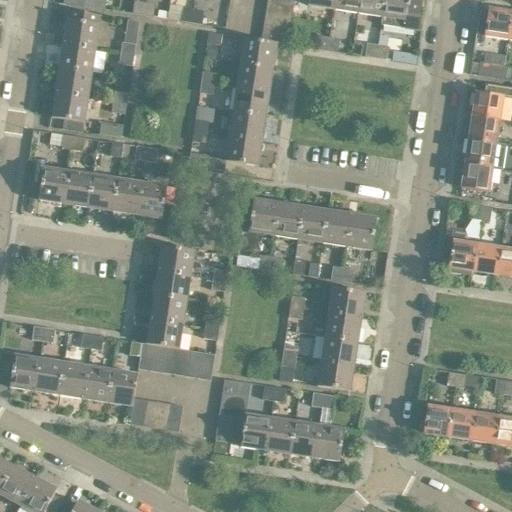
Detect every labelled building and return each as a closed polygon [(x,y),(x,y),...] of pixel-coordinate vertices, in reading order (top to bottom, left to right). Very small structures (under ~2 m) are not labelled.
[(105,9),(106,0),(95,0),(94,7),(105,9)] [(135,0),(133,14),(143,15),(145,2),(135,0)] [(267,0),(267,4),(293,8),(294,0),(267,0)] [(309,0),(309,6),(333,9),(334,0),(309,0)] [(356,13),(358,0),(334,0),(333,9),(356,13)] [(381,17),(384,0),(358,0),(356,13),(381,17)] [(410,0),(384,0),(381,17),(380,25),(418,30),(422,2),(410,0)] [(154,17),(156,3),(145,2),(143,15),(154,17)] [(293,8),(267,4),(265,17),(291,20),(293,8)] [(184,8),(181,22),(192,23),(194,10),(184,8)] [(508,40),(511,12),(511,11),(489,8),(488,13),(480,11),(475,44),(484,45),(485,37),(508,40)] [(203,25),(204,11),(194,10),(192,23),(203,25)] [(291,20),(265,17),(263,28),(289,33),(291,20)] [(100,24),(67,19),(63,44),(96,49),(100,24)] [(277,44),(287,45),(289,33),(263,28),(261,42),(277,44)] [(222,36),(209,33),(207,43),(209,44),(218,46),(220,46),(222,36)] [(317,36),(315,50),(326,51),(328,38),(317,36)] [(336,53),(338,39),(328,38),(326,51),(336,53)] [(261,42),(244,39),(240,64),(273,69),(277,44),(261,42)] [(136,45),(122,42),(121,53),(134,55),(136,45)] [(366,43),(364,57),(375,58),(377,45),(366,43)] [(59,68),(93,74),(96,49),(63,44),(59,68)] [(209,44),(207,57),(217,58),(218,46),(209,44)] [(385,60),(387,47),(377,45),(375,58),(385,60)] [(119,63),(132,66),(134,55),(121,53),(119,63)] [(481,62),(479,76),(502,79),(504,66),(481,62)] [(273,69),(240,64),(237,88),(269,93),(273,69)] [(511,81),(511,76),(511,67),(504,66),(502,79),(511,81)] [(93,74),(59,68),(56,92),(89,98),(93,74)] [(216,74),(203,72),(201,83),(214,85),(216,74)] [(200,93),(212,95),(214,85),(201,83),(200,93)] [(233,112),(265,118),(269,93),(237,88),(233,112)] [(129,93),(115,91),(114,102),(127,104),(129,93)] [(52,117),(85,122),(89,98),(56,92),(52,117)] [(504,96),(476,92),(472,118),(500,122),(504,96)] [(112,112),(126,114),(127,104),(114,102),(112,112)] [(265,118),(233,112),(229,137),(262,142),(265,118)] [(468,141),(496,146),(500,122),(472,118),(468,141)] [(99,121),(97,134),(122,138),(124,125),(99,121)] [(209,123),(195,121),(194,132),(207,134),(209,123)] [(192,142),(205,144),(207,134),(194,132),(192,142)] [(64,135),(62,149),(72,150),(75,137),(64,135)] [(84,152),(86,138),(75,137),(72,150),(84,152)] [(225,161),(258,166),(262,142),(229,137),(225,161)] [(464,166),(493,170),(503,171),(506,147),(496,146),(468,141),(464,166)] [(113,142),(111,156),(121,158),(123,144),(113,142)] [(137,146),(134,160),(145,161),(148,148),(137,146)] [(156,163),(158,149),(148,148),(145,161),(156,163)] [(191,153),(189,166),(207,169),(209,156),(191,153)] [(461,188),(489,192),(493,170),(464,166),(461,188)] [(44,167),(39,200),(64,204),(69,171),(44,167)] [(89,207),(94,175),(69,171),(64,204),(89,207)] [(94,175),(89,207),(113,211),(118,179),(94,175)] [(118,179),(113,211),(137,214),(142,182),(118,179)] [(165,204),(167,186),(142,182),(137,214),(162,218),(165,204)] [(167,186),(165,204),(174,205),(177,188),(167,186)] [(254,199),(249,232),(273,236),(278,203),(254,199)] [(278,203),(273,236),(298,239),(303,207),(278,203)] [(474,206),(472,220),(481,221),(483,207),(474,206)] [(303,207),(298,239),(322,243),(327,211),(303,207)] [(489,222),(491,209),(483,207),(481,221),(489,222)] [(327,211),(322,243),(347,247),(352,214),(327,211)] [(372,251),(377,218),(352,214),(347,247),(372,251)] [(473,272),(477,244),(478,239),(468,237),(465,230),(447,227),(442,257),(450,258),(449,268),(451,269),(450,273),(462,275),(463,271),(473,272)] [(496,276),(501,247),(477,244),(473,272),(496,276)] [(195,251),(162,245),(158,272),(191,277),(195,251)] [(511,278),(511,249),(501,247),(496,276),(511,278)] [(260,256),(258,269),(269,271),(270,257),(260,256)] [(279,272),(281,259),(270,257),(269,271),(279,272)] [(305,263),(295,261),(293,274),(303,276),(305,263)] [(311,263),(309,276),(317,278),(319,264),(311,263)] [(333,267),(331,280),(341,282),(343,269),(333,267)] [(352,284),(354,270),(343,269),(341,282),(352,284)] [(228,272),(214,270),(212,280),(226,282),(228,272)] [(191,277),(158,272),(154,296),(187,301),(191,277)] [(211,291),(224,293),(226,282),(212,280),(211,291)] [(365,293),(332,288),(329,314),(361,319),(365,293)] [(187,301),(154,296),(150,320),(183,325),(187,301)] [(305,299),(292,296),(290,308),(304,310),(305,299)] [(289,318),(302,320),(304,310),(290,308),(289,318)] [(325,338),(357,344),(361,319),(329,314),(325,338)] [(220,320),(207,318),(205,329),(218,331),(220,320)] [(183,325),(150,320),(147,344),(155,345),(167,347),(179,349),(183,325)] [(34,326),(32,339),(43,341),(45,328),(34,326)] [(53,343),(55,329),(45,328),(43,341),(53,343)] [(203,339),(217,341),(218,331),(205,329),(203,339)] [(84,334),(81,347),(92,349),(94,335),(84,334)] [(102,351),(104,337),(94,335),(92,349),(102,351)] [(357,344),(325,338),(321,363),(354,368),(357,344)] [(129,355),(140,357),(142,343),(131,342),(129,355)] [(140,357),(139,369),(151,371),(155,345),(147,344),(142,343),(140,357)] [(155,345),(151,371),(163,373),(167,347),(155,345)] [(298,348),(284,346),(282,357),(296,359),(298,348)] [(167,347),(163,373),(174,375),(179,349),(167,347)] [(179,349),(174,375),(186,377),(190,351),(179,349)] [(190,351),(186,377),(198,379),(202,353),(190,351)] [(211,381),(215,355),(202,353),(198,379),(211,381)] [(15,355),(10,387),(35,391),(40,359),(15,355)] [(281,367),(294,369),(296,359),(282,357),(281,367)] [(60,395),(64,363),(40,359),(35,391),(60,395)] [(84,399),(89,366),(64,363),(60,395),(84,399)] [(318,387),(350,392),(354,368),(321,363),(318,387)] [(108,403),(113,370),(89,366),(84,399),(108,403)] [(134,399),(138,374),(113,370),(108,403),(133,406),(134,399)] [(449,372),(446,386),(454,387),(456,374),(449,372)] [(464,389),(466,375),(456,374),(454,387),(464,389)] [(496,380),(494,393),(503,395),(504,381),(496,380)] [(250,385),(224,381),(223,393),(248,397),(250,385)] [(511,396),(511,386),(511,382),(504,381),(503,395),(511,396)] [(265,387),(263,399),(273,401),(275,388),(265,387)] [(284,403),(286,390),(275,388),(273,401),(284,403)] [(248,397),(223,393),(221,405),(247,409),(248,397)] [(313,394),(311,407),(321,408),(323,395),(313,394)] [(332,410),(334,397),(323,395),(321,408),(332,410)] [(134,399),(133,406),(130,424),(142,426),(146,400),(134,399)] [(146,400),(142,426),(154,428),(157,402),(146,400)] [(157,402),(154,428),(167,430),(170,404),(157,402)] [(179,432),(183,406),(170,404),(167,430),(179,432)] [(247,409),(221,405),(219,417),(245,421),(246,415),(247,409)] [(428,405),(423,434),(447,437),(451,409),(428,405)] [(471,441),(475,413),(451,409),(447,437),(471,441)] [(475,413),(471,441),(495,445),(499,416),(475,413)] [(241,445),(241,447),(266,451),(270,418),(246,415),(245,421),(243,433),(241,445)] [(511,447),(511,418),(499,416),(495,445),(511,447)] [(245,421),(219,417),(217,429),(243,433),(245,421)] [(291,455),(295,422),(270,418),(266,451),(291,455)] [(295,422),(291,455),(315,458),(319,426),(295,422)] [(339,462),(344,429),(319,426),(315,458),(339,462)] [(215,441),(241,445),(243,433),(217,429),(215,441)] [(0,491),(14,466),(0,458),(0,491)] [(14,466),(0,491),(0,494),(21,505),(36,477),(14,466)] [(44,511),(54,495),(57,489),(36,477),(21,505),(33,511),(44,511)] [(54,495),(44,511),(55,511),(62,500),(54,495)] [(72,511),(100,511),(101,511),(79,500),(72,511)]
